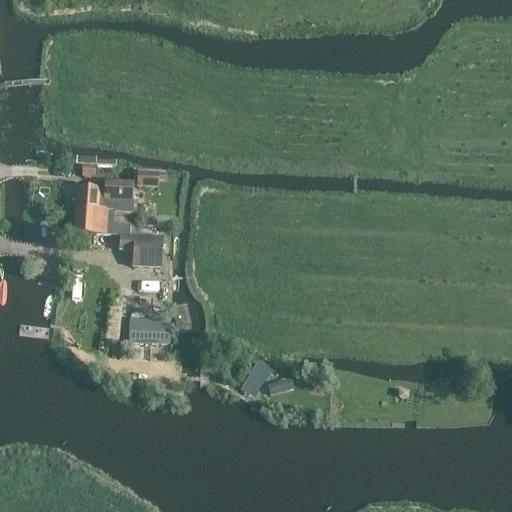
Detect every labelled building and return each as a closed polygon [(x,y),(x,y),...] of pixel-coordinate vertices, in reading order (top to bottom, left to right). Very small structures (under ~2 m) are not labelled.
[(95,169),(82,168),(82,178),(94,179),(95,169)] [(160,177),(138,177),(137,190),(159,191),(160,177)] [(76,213),(114,216),(125,216),(132,217),(133,204),(131,204),(132,186),(105,185),(105,187),(102,187),(97,192),(77,191),(76,213)] [(114,227),(114,216),(76,213),(75,237),(120,239),(119,256),(133,257),(133,271),(161,272),(163,242),(129,240),(130,227),(114,227)] [(129,322),(128,346),(170,347),(170,324),(129,322)] [(257,368),(243,391),(256,399),(270,376),(257,368)] [(291,382),(267,388),(270,398),(293,392),(291,382)] [(408,401),(409,394),(399,393),(398,400),(408,401)]
